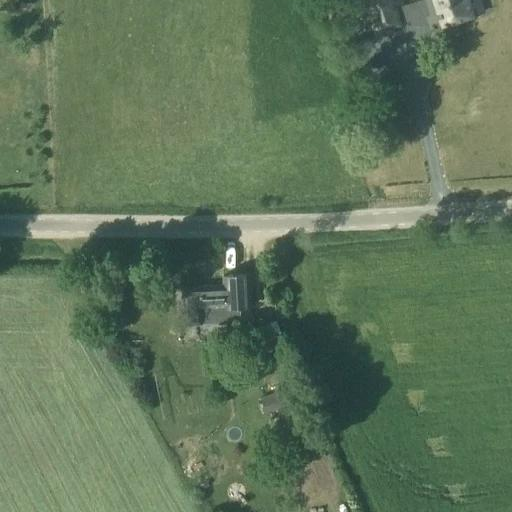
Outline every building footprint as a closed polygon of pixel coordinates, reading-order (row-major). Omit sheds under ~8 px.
[(408,22),(407,18),(403,7),(400,0),(356,0),(367,35),(408,22)] [(423,0),(424,1),(422,2),(430,30),(482,15),(477,0),(423,0)] [(198,287),(182,288),(184,328),(202,327),(202,326),(231,324),(240,324),(239,307),(251,307),(250,275),(223,276),(224,286),(198,287)] [(254,329),(261,349),(282,341),(275,321),(254,329)] [(261,398),(266,414),(290,406),(285,391),(261,398)]
